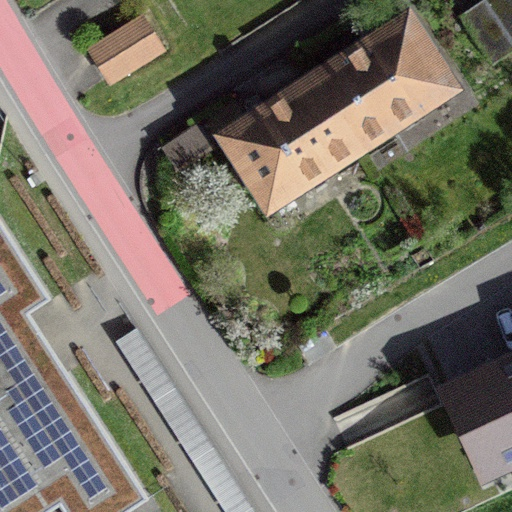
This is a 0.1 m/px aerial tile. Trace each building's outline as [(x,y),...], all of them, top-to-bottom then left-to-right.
[(511,0),(482,0),(459,16),(491,65),(511,51),(511,0)] [(90,50),(109,81),(161,49),(142,18),(90,50)] [(316,77),(360,147),(452,87),(407,18),(316,77)] [(255,185),(268,206),(360,147),(316,77),(224,136),(238,158),(231,169),(241,185),(255,185)] [(51,299),(0,219),(0,511),(55,511),(61,508),(63,511),(134,511),(152,501),(30,312),(51,299)] [(489,471),(511,460),(511,360),(451,389),(489,471)]
